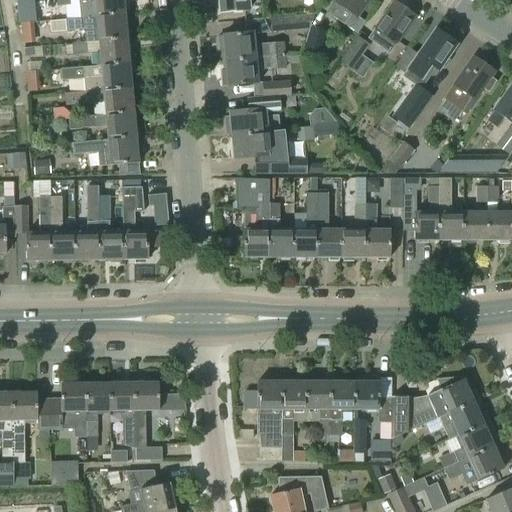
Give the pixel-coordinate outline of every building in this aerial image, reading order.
[(36,23),(33,0),(23,0),(17,1),(19,25),(36,23)] [(121,0),(54,0),(55,8),(64,7),(65,21),(123,15),(121,0)] [(218,0),(219,14),(248,11),(246,0),(218,0)] [(334,4),(326,15),(342,26),(343,26),(356,35),(363,24),(356,19),(369,0),(335,0),(333,3),(334,4)] [(393,3),(373,31),(395,47),(415,18),(393,3)] [(123,15),(65,21),(66,32),(84,30),(86,44),(126,40),(123,15)] [(293,19),(269,21),(270,33),(294,31),(293,19)] [(31,24),(19,25),(21,45),(33,44),(31,24)] [(310,27),(309,29),(300,55),(314,60),(323,31),(310,27)] [(455,46),(434,32),(417,57),(416,56),(406,71),(421,81),(431,67),(437,72),(455,46)] [(252,34),(222,37),(224,61),(283,58),(282,44),(265,45),(265,46),(253,47),(252,34)] [(359,34),(339,63),(349,70),(366,47),(370,41),(359,34)] [(126,40),(86,44),(87,55),(96,54),(97,65),(100,64),(100,67),(128,65),(126,40)] [(375,40),(356,69),(365,74),(378,54),(392,63),(397,55),(375,40)] [(72,45),(66,46),(67,57),(73,56),(87,55),(86,44),(72,45)] [(283,58),(224,61),(226,87),(256,84),(255,71),(267,70),(267,71),(284,69),(283,58)] [(472,58),(442,100),(465,115),(494,74),(472,58)] [(100,67),(60,71),(61,82),(83,80),(84,94),(130,89),(128,65),(100,67)] [(36,73),(24,74),(25,94),(37,93),(36,73)] [(261,85),(262,98),(278,97),(290,97),(289,83),(261,85)] [(416,88),(414,86),(392,118),(408,130),(431,98),(420,90),(416,88)] [(493,112),(486,122),(495,129),(502,119),(511,125),(511,86),(493,111),(493,112)] [(130,89),(84,94),(63,96),(64,107),(103,103),(104,117),(133,114),(130,89)] [(278,97),(262,98),(247,99),(248,112),(228,113),(229,117),(223,118),(224,135),(230,135),(231,137),(278,132),(277,118),(264,118),(263,111),(278,110),(278,97)] [(68,120),(75,119),(63,109),(52,110),(53,121),(68,120)] [(104,117),(75,119),(68,120),(69,131),(105,128),(107,141),(135,138),(133,114),(104,117)] [(342,135),(332,122),(315,124),(311,129),(312,138),(342,135)] [(508,156),(511,149),(511,131),(507,128),(494,146),(508,156)] [(311,129),(297,131),(298,142),(312,140),(311,129)] [(231,137),(233,160),(285,156),(283,132),(278,132),(231,137)] [(107,141),(71,144),(72,156),(108,153),(109,166),(118,166),(119,176),(138,174),(135,138),(107,141)] [(388,162),(378,175),(393,175),(398,171),(412,153),(402,144),(388,162)] [(511,149),(508,156),(503,162),(511,167),(511,149)] [(22,153),(10,154),(11,166),(23,165),(22,153)] [(33,163),(34,175),(46,174),(45,162),(33,163)] [(401,190),(401,179),(389,179),(389,199),(401,199),(401,190)] [(419,179),(401,179),(401,190),(415,190),(419,190),(419,179)] [(448,179),(437,179),(437,187),(437,241),(461,241),(461,213),(448,213),(448,179)] [(501,192),(510,192),(510,180),(501,180),(501,192)] [(234,181),(234,211),(255,211),(255,231),(242,231),(242,258),(267,258),(267,205),(267,181),(234,181)] [(49,262),(48,225),(47,182),(37,183),(38,235),(24,235),(24,237),(24,263),(49,262)] [(49,182),(47,182),(48,225),(49,262),(74,262),(73,234),(62,234),(61,198),(50,198),(49,182)] [(377,190),(377,182),(365,182),(365,194),(373,194),(377,190)] [(86,234),(73,234),(74,262),(98,261),(96,187),(86,187),(86,208),(86,234)] [(98,187),(96,187),(98,261),(122,261),(121,233),(110,233),(109,198),(98,198),(98,187)] [(428,213),(412,214),(413,241),(437,241),(437,187),(427,187),(427,203),(428,203),(428,213)] [(486,187),(475,187),(475,203),(486,203),(486,187)] [(496,187),(486,187),(486,203),(486,213),(486,241),(510,241),(510,213),(495,213),(495,203),(496,203),(496,187)] [(140,188),(121,189),(121,233),(122,261),(146,260),(146,248),(158,248),(158,232),(133,233),(132,213),(142,213),(140,188)] [(292,231),(292,258),(315,259),(315,221),(315,194),(315,190),(305,190),(305,231),(292,231)] [(315,194),(315,221),(315,259),(340,259),(340,231),(326,231),(326,194),(315,194)] [(340,231),(340,259),(364,259),(364,205),(364,196),(357,196),(356,205),(353,205),(353,231),(340,231)] [(267,205),(267,258),(292,258),(292,231),(278,231),(278,205),(267,205)] [(364,205),(364,259),(388,259),(388,231),(374,231),(374,205),(364,205)] [(0,254),(5,254),(4,236),(11,236),(11,237),(14,237),(13,209),(10,209),(10,207),(0,206),(0,254)] [(24,208),(13,209),(14,237),(24,237),(24,235),(24,208)] [(486,213),(461,213),(461,241),(486,241),(486,213)] [(353,383),(353,410),(377,411),(377,422),(389,422),(389,399),(377,399),(377,383),(375,383),(375,377),(363,377),(363,383),(353,383)] [(280,383),(280,463),(304,463),(304,453),(291,453),(291,424),(304,424),(304,383),(302,383),(302,379),(291,379),(291,383),(280,383)] [(389,399),(389,422),(390,422),(390,440),(423,425),(472,403),(462,381),(460,381),(458,379),(435,381),(439,391),(425,397),(431,410),(408,420),(408,399),(389,399)] [(242,393),(242,410),(255,410),(255,436),(259,437),(259,449),(254,449),(254,463),(280,463),(280,383),(255,383),(255,393),(242,393)] [(304,383),(304,424),(318,424),(318,436),(328,436),(329,383),(304,383)] [(329,383),(328,436),(339,436),(339,414),(351,414),(351,411),(353,410),(353,383),(329,383)] [(133,384),(109,385),(109,412),(122,412),(123,447),(133,450),(134,449),(133,412),(133,384)] [(157,384),(133,384),(133,412),(134,449),(135,449),(135,462),(161,462),(161,448),(145,449),(144,412),(157,411),(157,384)] [(60,406),(48,406),(48,430),(74,429),(74,439),(85,439),(84,385),(59,386),(60,406)] [(109,385),(84,385),(85,439),(96,439),(95,423),(94,423),(94,413),(109,412),(109,385)] [(0,394),(0,487),(13,487),(11,394),(0,394)] [(36,394),(11,394),(13,487),(25,487),(25,481),(29,481),(28,464),(23,464),(23,432),(22,432),(22,422),(35,422),(36,430),(48,430),(48,406),(36,406),(36,394)] [(472,403),(423,425),(427,435),(442,428),(447,441),(457,436),(482,425),(472,403)] [(365,454),(365,421),(353,421),(353,450),(353,454),(365,454)] [(482,425),(457,436),(466,459),(491,447),(482,425)] [(249,431),(233,431),(233,441),(249,441),(249,431)] [(491,447),(466,459),(457,463),(442,469),(447,480),(460,474),(465,486),(502,470),(491,447)] [(452,452),(437,459),(442,469),(457,463),(452,452)] [(162,511),(174,509),(169,484),(156,487),(153,472),(125,473),(131,504),(118,507),(119,511),(162,511)] [(385,493),(394,490),(388,477),(377,482),(383,495),(385,493)] [(278,495),(269,497),(272,511),(326,511),(320,481),(277,479),(278,495)] [(394,490),(385,493),(393,511),(412,511),(401,486),(394,490)] [(511,511),(511,488),(484,500),(489,511),(511,511)]
